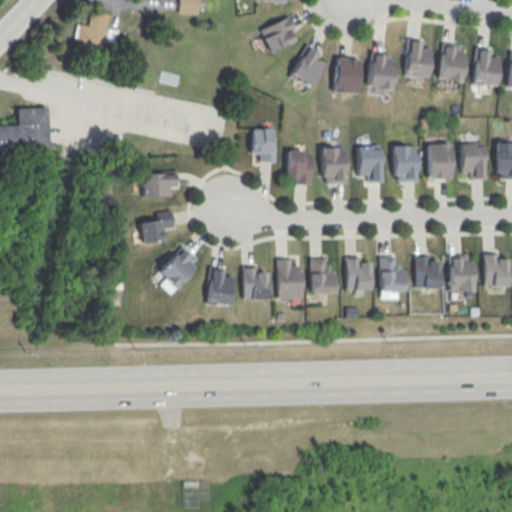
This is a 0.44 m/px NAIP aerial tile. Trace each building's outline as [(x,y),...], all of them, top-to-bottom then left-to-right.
[(196,13),(196,0),(175,0),(176,12),(196,13)] [(106,29),(109,14),(85,9),(77,46),(100,51),(102,40),(112,42),(115,31),(106,29)] [(266,52),(296,38),(286,15),(256,29),(266,52)] [(405,38),(401,72),(424,75),(427,48),(424,47),(424,40),(405,38)] [(439,42),(434,77),(457,80),(461,52),(457,52),(458,45),(439,42)] [(324,58),(303,45),(285,74),(306,88),(324,58)] [(473,47),(469,81),(492,84),(496,56),(492,56),(493,49),(473,47)] [(392,53),(367,50),(363,87),(388,89),(392,53)] [(511,87),(511,50),(507,50),(503,87),(511,87)] [(352,93),(357,59),(333,56),(328,90),(352,93)] [(0,154),(47,154),(46,106),(14,107),(15,124),(0,124),(0,154)] [(268,145),(272,145),(271,161),(256,161),(257,154),(247,153),(248,127),(269,128),(268,145)] [(458,144),(473,143),(473,147),(482,146),(483,180),(468,180),(468,172),(466,172),(464,174),(459,174),(458,144)] [(493,143),(511,143),(511,179),(499,180),(499,173),(494,173),(493,143)] [(390,146),(414,145),(415,181),(395,182),(395,175),(391,175),(390,146)] [(424,145),(447,145),(448,179),(425,180),(424,145)] [(319,148),(342,147),(343,183),(324,184),(323,177),(320,177),(319,148)] [(355,147),(369,147),(369,150),(378,150),(378,166),(380,166),(381,182),(365,183),(365,174),(362,174),(360,176),(356,176),(355,147)] [(308,151),(307,184),(292,183),(293,180),(282,179),(283,150),(308,151)] [(137,173),(138,183),(139,183),(140,197),(169,196),(169,192),(167,190),(167,187),(175,186),(174,171),(158,171),(158,173),(137,173)] [(168,210),(171,227),(162,228),(163,239),(141,243),(138,223),(155,220),(154,213),(168,210)] [(180,245),(155,271),(173,288),(192,267),(190,265),(195,259),(180,245)] [(444,257),(445,290),(470,289),(469,260),(464,260),(464,254),(454,254),(454,257),(444,257)] [(479,254),(480,284),(504,284),(504,258),(491,258),(491,254),(479,254)] [(377,256),(377,290),(401,290),(401,268),(399,268),(399,262),(391,262),(391,256),(377,256)] [(411,257),(411,286),(436,286),(436,261),(423,261),(423,256),(411,257)] [(307,257),(308,294),(331,293),(330,263),(326,263),(324,265),(322,265),(321,257),(307,257)] [(342,257),(343,287),(367,287),(367,261),(355,262),(354,257),(342,257)] [(273,259),(274,295),(297,295),(296,265),(292,265),(290,267),(288,267),(288,259),(273,259)] [(207,266),(222,269),(221,277),(224,277),(226,276),(231,276),(226,306),(204,303),(207,283),(204,282),(207,266)] [(239,268),(240,300),(249,299),(249,301),(264,300),(263,273),(254,273),(254,267),(239,268)]
